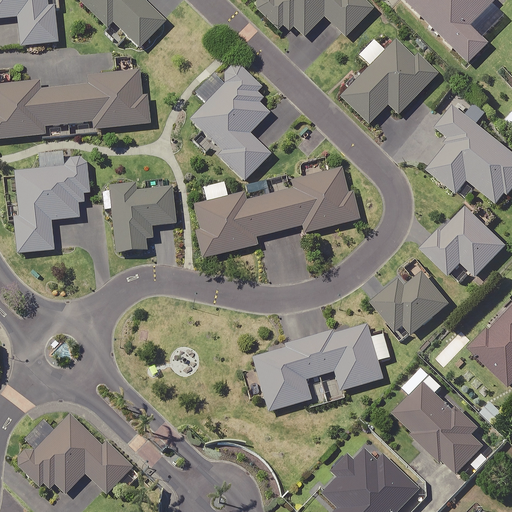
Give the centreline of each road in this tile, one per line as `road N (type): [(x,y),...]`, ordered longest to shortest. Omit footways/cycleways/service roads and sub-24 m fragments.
road 1 (residential): [(68,331),(118,293),(165,280),(266,303),(330,288),(391,232),(397,197),(379,169),(194,0)]
road 2 (residential): [(208,511),(67,371)]
